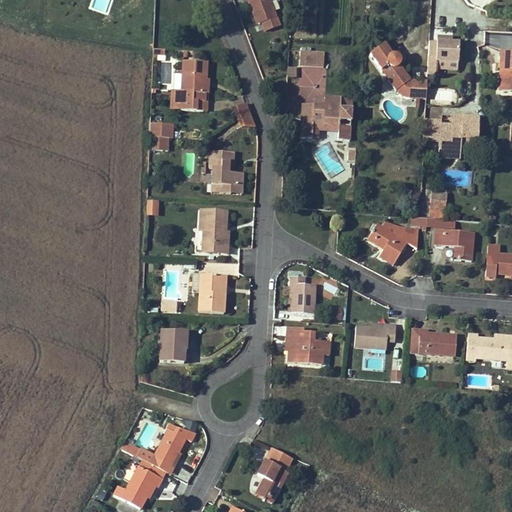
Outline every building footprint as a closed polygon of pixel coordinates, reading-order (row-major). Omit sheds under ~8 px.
[(248,0),(258,26),(260,24),(250,0),(248,0)] [(250,0),(260,24),(277,18),(270,0),(250,0)] [(414,99),(416,99),(420,99),(426,100),(427,82),(411,81),(400,65),(401,63),(401,61),(399,58),(398,57),(396,56),(393,56),(385,45),(370,56),(396,91),(398,94),(401,97),(405,98),(409,99),(413,99),(414,99)] [(511,53),(501,52),(500,71),(503,72),(502,92),(511,92),(511,53)] [(183,62),(182,92),(181,101),(180,111),(203,111),(206,80),(206,63),(183,62)] [(172,101),(181,101),(182,92),(173,91),(172,101)] [(324,99),(324,107),(325,110),(341,110),(341,106),(341,100),(324,99)] [(349,111),(351,111),(352,100),(341,100),(341,106),(345,106),(345,110),(349,111)] [(232,106),(239,129),(253,125),(247,102),(232,106)] [(324,107),(302,105),(300,139),(312,140),(313,131),(313,126),(339,127),(338,133),(338,141),(350,142),(351,111),(349,111),(345,110),(345,106),(341,106),(341,110),(325,110),(324,107)] [(461,146),(461,139),(470,139),(479,140),(480,118),(451,116),(451,126),(441,125),(440,126),(439,147),(439,151),(460,152),(461,146)] [(440,126),(441,125),(441,122),(425,121),(424,124),(433,124),(432,146),(439,147),(440,126)] [(150,124),(149,138),(161,138),(162,124),(150,124)] [(162,124),(161,138),(169,139),(172,139),(172,125),(162,124)] [(424,124),(423,146),(432,146),(433,124),(424,124)] [(149,138),(149,150),(161,151),(161,138),(149,138)] [(169,139),(161,138),(161,151),(168,151),(169,139)] [(234,153),(210,152),(209,169),(213,169),(212,186),(220,186),(220,194),(231,195),(231,187),(239,187),(240,174),(233,174),(229,174),(229,163),(233,163),(234,153)] [(239,187),(231,187),(231,195),(242,195),(243,174),(240,174),(239,187)] [(438,191),(431,190),(429,210),(445,212),(446,203),(437,202),(437,195),(438,191)] [(147,201),(146,215),(154,215),(154,208),(157,208),(158,202),(147,201)] [(429,210),(429,220),(444,221),(445,212),(429,210)] [(223,213),(200,212),(199,232),(203,232),(202,253),(227,254),(228,236),(226,236),(222,236),(223,213)] [(410,226),(426,227),(427,220),(420,219),(411,219),(410,226)] [(426,227),(426,228),(453,230),(454,222),(444,221),(429,220),(427,220),(426,227)] [(381,228),(394,236),(397,231),(384,223),(381,228)] [(368,241),(372,243),(381,228),(377,226),(368,241)] [(382,246),(385,248),(384,251),(379,258),(393,267),(406,245),(416,251),(418,230),(399,228),(397,231),(394,236),(381,228),(372,243),(380,248),(382,246)] [(471,263),(474,235),(436,230),(434,246),(455,248),(453,261),(471,263)] [(495,275),(511,276),(511,256),(497,255),(497,246),(487,245),(485,278),(495,279),(495,275)] [(223,315),(224,294),(221,294),(222,277),(200,276),(199,294),(198,313),(223,315)] [(305,286),(305,279),(290,278),(290,285),(294,285),(292,314),(314,315),(315,286),(305,286)] [(169,304),(161,303),(160,311),(169,311),(169,304)] [(177,304),(169,304),(169,311),(176,312),(177,304)] [(345,321),(345,308),(332,308),(331,321),(345,321)] [(372,328),(355,327),(354,348),(388,350),(388,342),(395,342),(396,326),(387,326),(387,329),(372,328)] [(287,329),(287,337),(291,338),(289,352),(288,364),(322,366),(322,356),(328,357),(329,347),(320,347),(320,343),(313,342),(313,334),(304,333),(304,330),(287,329)] [(182,332),(162,331),(160,362),(184,363),(185,350),(181,350),(182,332)] [(412,331),(410,353),(455,357),(456,337),(427,334),(427,332),(412,331)] [(511,341),(493,340),(477,339),(478,336),(468,335),(466,361),(475,362),(476,359),(507,362),(506,369),(511,369),(511,341)] [(384,359),(383,371),(392,372),(393,360),(384,359)] [(176,429),(168,424),(165,429),(168,431),(173,434),(176,429)] [(153,459),(170,468),(178,453),(185,440),(191,443),(195,434),(176,429),(173,434),(168,431),(153,459)] [(126,444),(123,451),(136,458),(140,451),(126,444)] [(267,463),(284,472),(291,460),(273,451),(267,463)] [(180,454),(178,453),(170,468),(172,469),(180,454)] [(146,497),(152,486),(155,488),(157,489),(165,473),(142,461),(139,468),(130,483),(126,491),(118,487),(114,496),(140,510),(146,497)] [(257,475),(264,479),(258,491),(274,500),(274,499),(283,482),(287,474),(284,472),(267,463),(264,461),(257,475)] [(185,479),(189,466),(177,462),(173,475),(185,479)] [(149,499),(155,488),(152,486),(146,497),(149,499)] [(271,504),(274,500),(258,491),(255,496),(271,504)]
